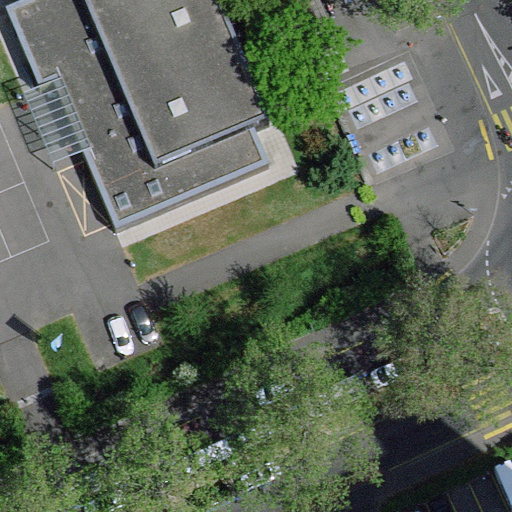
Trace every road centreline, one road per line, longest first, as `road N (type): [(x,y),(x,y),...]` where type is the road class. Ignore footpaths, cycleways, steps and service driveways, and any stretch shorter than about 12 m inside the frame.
road 1 (tertiary): [(511,263),(454,319),(14,511)]
road 2 (tertiary): [(277,511),(511,390)]
